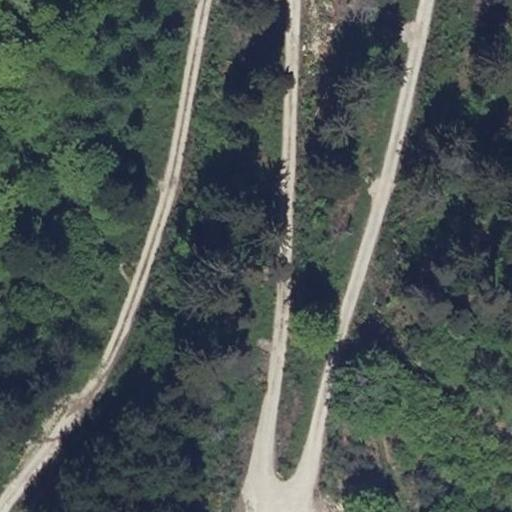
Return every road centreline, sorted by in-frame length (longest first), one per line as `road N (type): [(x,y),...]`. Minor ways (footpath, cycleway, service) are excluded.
road 1 (track): [(207,0),(144,274),(96,387),(4,511)]
road 2 (track): [(418,0),(294,511)]
road 3 (track): [(267,511),(263,477),(296,217),(298,0)]
